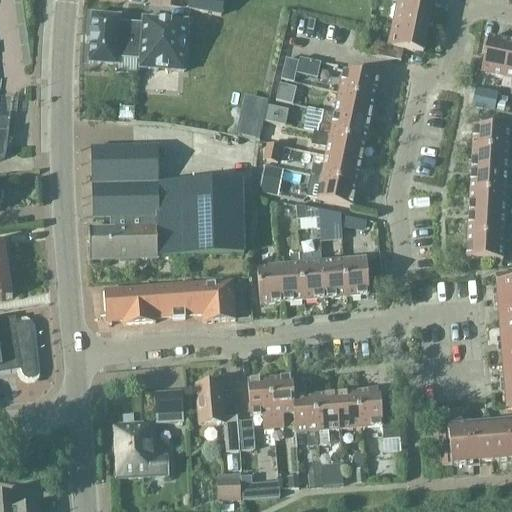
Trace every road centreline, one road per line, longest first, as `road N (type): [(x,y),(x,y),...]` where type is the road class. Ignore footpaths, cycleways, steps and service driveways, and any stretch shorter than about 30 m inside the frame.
road 1 (residential): [(74,354),(58,166),(62,0)]
road 2 (residential): [(403,317),(396,199),(420,84),(448,72),(462,4)]
road 3 (residential): [(197,346),(384,327),(403,317)]
road 4 (residential): [(74,354),(197,346)]
